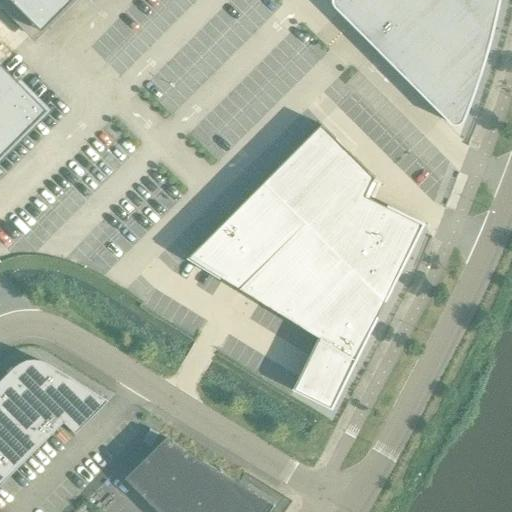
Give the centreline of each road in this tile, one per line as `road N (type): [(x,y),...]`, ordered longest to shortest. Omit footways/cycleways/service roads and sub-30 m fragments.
road 1 (unclassified): [(0,333),(14,326),(62,333),(352,508)]
road 2 (unclassified): [(352,508),(511,205)]
